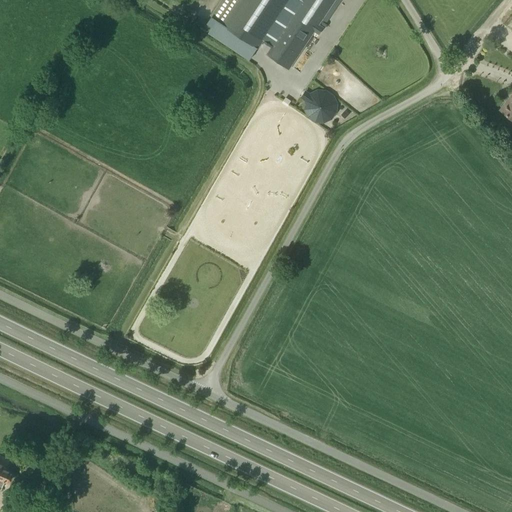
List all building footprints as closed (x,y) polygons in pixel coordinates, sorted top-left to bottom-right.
[(229,0),(216,20),(257,48),(262,40),(272,46),(267,54),(289,68),(334,0),(229,0)] [(198,16),(194,22),(208,31),(212,25),(207,22),(198,16)] [(306,99),(306,108),(309,116),(317,121),(326,122),(334,118),(339,110),(340,101),(336,93),(329,88),(326,88),(319,88),(312,91),(306,99)] [(511,94),(500,110),(511,119),(511,94)] [(0,487),(1,488),(4,480),(7,482),(10,480),(12,476),(11,473),(8,472),(6,471),(7,468),(5,464),(3,463),(0,461),(0,487)]
